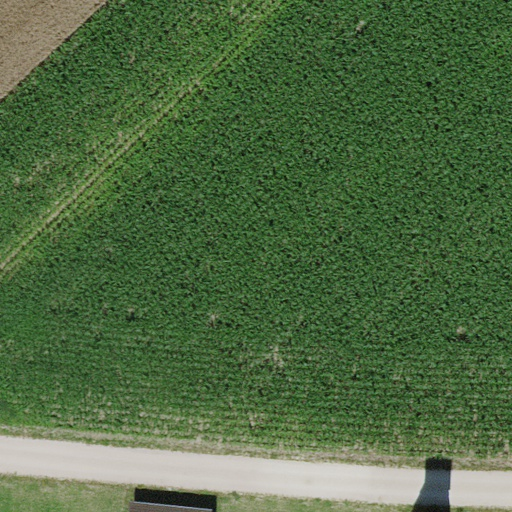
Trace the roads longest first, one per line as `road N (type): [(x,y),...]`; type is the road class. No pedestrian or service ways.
road 1 (track): [(0,449),(196,479),(511,490)]
road 2 (track): [(0,274),(290,0)]
